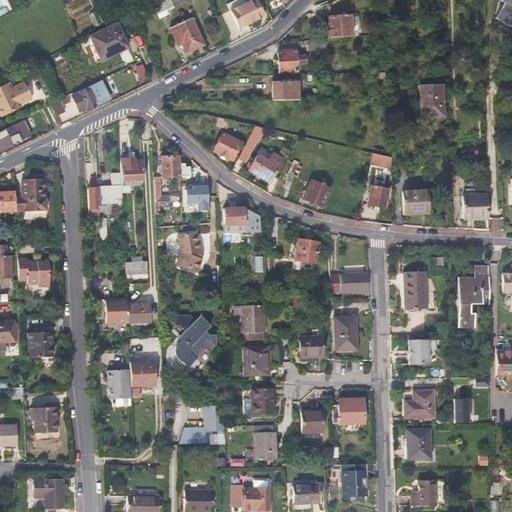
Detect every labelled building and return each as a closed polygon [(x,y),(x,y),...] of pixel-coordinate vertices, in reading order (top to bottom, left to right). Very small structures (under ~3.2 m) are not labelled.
[(166,9),(164,5),(162,0),(156,3),(151,6),(158,19),(169,14),(166,9)] [(166,9),(183,1),(184,3),(190,0),(191,1),(193,0),(175,0),(164,5),(166,9)] [(228,10),(237,28),(256,19),(263,15),(255,0),(247,0),(228,10)] [(511,0),(498,0),(502,2),(494,18),(511,27),(511,0)] [(326,38),(351,36),(350,24),(349,17),(349,15),(327,17),(328,28),(325,28),(326,38)] [(168,27),(176,45),(181,43),(185,53),(203,45),(191,17),(168,27)] [(116,23),(89,36),(100,60),(109,56),(108,54),(126,45),(116,23)] [(324,39),(307,40),(308,51),(325,49),(324,39)] [(277,53),(278,72),(296,72),(296,67),(306,66),(306,59),(299,59),(299,54),(295,54),(295,52),(277,53)] [(145,77),(139,64),(134,66),(136,72),(140,79),(145,77)] [(271,100),(298,100),(297,80),(271,81),(271,100)] [(0,111),(2,115),(16,108),(15,106),(31,98),(23,81),(11,87),(9,81),(0,85),(0,111)] [(71,96),(78,111),(86,108),(87,109),(95,105),(109,99),(102,82),(88,88),(71,96)] [(418,85),(420,114),(433,114),(433,116),(444,116),(443,84),(418,85)] [(67,95),(59,99),(61,105),(70,101),(67,95)] [(54,115),(62,112),(64,111),(61,105),(58,99),(55,101),(49,104),(54,115)] [(0,151),(20,142),(19,140),(30,135),(23,121),(0,131),(0,151)] [(254,141),(261,128),(254,126),(248,138),(254,141)] [(222,132),(213,151),(232,161),(241,143),(222,132)] [(244,145),(250,148),(254,141),(248,138),(244,145)] [(244,145),(237,158),(244,162),(251,149),(250,148),(244,145)] [(255,155),(247,169),(268,182),(282,159),(271,152),(266,161),(255,155)] [(127,159),(120,159),(120,167),(120,172),(121,192),(129,192),(129,182),(142,181),(141,161),(134,161),(133,153),(127,154),(127,159)] [(371,153),(370,161),(378,163),(378,160),(385,161),(386,156),(371,153)] [(178,156),(161,157),(162,177),(190,176),(189,166),(184,167),(183,163),(178,163),(178,156)] [(287,160),(283,170),(297,177),(301,166),(298,165),(299,162),(294,159),(292,163),(287,160)] [(121,192),(120,172),(111,172),(112,187),(97,187),(98,203),(122,201),(121,192)] [(97,187),(97,184),(97,177),(91,177),(91,185),(91,187),(87,187),(88,212),(98,211),(98,203),(97,187)] [(154,202),(159,202),(169,201),(169,195),(160,196),(160,177),(153,177),(154,202)] [(45,179),(38,179),(30,180),(22,180),(23,196),(15,196),(15,213),(24,213),(24,210),(46,209),(45,179)] [(203,186),(202,180),(195,180),(196,193),(207,192),(206,186),(203,186)] [(311,180),(302,198),(321,207),(329,189),(311,180)] [(370,186),(366,204),(384,208),(387,189),(370,186)] [(428,213),(427,190),(401,192),(402,215),(428,213)] [(0,211),(14,210),(13,192),(0,192),(0,211)] [(461,197),(461,207),(462,218),(486,218),(485,196),(461,197)] [(258,231),(258,216),(242,208),(222,209),(223,232),(258,231)] [(196,232),(176,236),(179,253),(175,265),(196,272),(200,259),(201,260),(202,255),(200,244),(198,244),(196,232)] [(297,239),(294,259),(315,263),(319,243),(297,239)] [(0,244),(0,278),(11,278),(10,255),(6,255),(6,244),(0,244)] [(147,274),(146,261),(141,261),(141,255),(132,255),(131,262),(124,262),(125,274),(147,274)] [(434,267),(443,267),(443,256),(433,257),(434,267)] [(29,263),(29,260),(29,258),(17,258),(18,282),(26,282),(26,286),(39,285),(39,287),(51,286),(50,260),(40,260),(37,262),(29,263)] [(488,283),(488,264),(474,264),(474,278),(458,278),(457,289),(457,326),(474,326),(474,314),(468,314),(469,302),(480,303),(488,304),(488,283)] [(403,271),(403,305),(403,309),(426,308),(426,270),(403,271)] [(501,293),(511,293),(511,271),(511,273),(502,273),(501,293)] [(329,274),(330,292),(367,291),(366,274),(329,274)] [(106,323),(127,323),(126,304),(126,299),(104,300),(106,323)] [(241,315),(241,341),(263,340),(262,305),(252,305),(252,301),(244,301),(244,306),(240,305),(233,306),(233,315),(241,315)] [(126,304),(127,323),(149,322),(148,303),(126,304)] [(171,316),(171,321),(182,331),(176,337),(179,339),(176,342),(175,344),(175,347),(175,350),(176,352),(188,363),(198,352),(198,345),(205,344),(208,348),(216,340),(215,331),(207,331),(203,327),(207,323),(196,313),(192,318),(188,315),(171,316)] [(333,317),(334,350),(355,349),(354,316),(333,317)] [(0,321),(0,342),(15,342),(14,321),(0,321)] [(165,327),(176,337),(182,331),(171,321),(165,327)] [(38,332),(27,333),(28,358),(52,357),(51,327),(38,327),(38,332)] [(301,337),(301,356),(323,356),(323,337),(321,337),(321,329),(313,329),(313,337),(301,337)] [(428,364),(427,339),(408,340),(408,365),(428,364)] [(242,347),(244,376),(268,375),(267,346),(242,347)] [(503,353),(495,354),(496,376),(511,375),(511,353),(511,351),(503,351),(503,353)] [(129,368),(130,386),(155,385),(154,361),(129,362),(129,368)] [(130,386),(129,368),(106,369),(107,382),(111,381),(111,389),(109,389),(109,399),(130,398),(130,386)] [(23,387),(12,387),(13,399),(23,398),(23,392),(23,387)] [(251,389),(252,397),(245,398),(245,414),(273,413),(272,389),(251,389)] [(412,390),(412,400),(403,400),(403,418),(433,417),(433,389),(412,390)] [(453,422),(468,422),(469,398),(454,397),(453,422)] [(331,404),(331,423),(338,423),(338,424),(363,423),(362,399),(338,400),(338,404),(331,404)] [(57,433),(57,421),(54,421),(54,416),(56,416),(56,406),(31,407),(31,420),(33,420),(34,434),(57,433)] [(301,412),(301,432),(322,431),(321,409),(315,409),(315,411),(301,412)] [(0,423),(0,446),(16,446),(16,424),(0,423)] [(205,443),(204,427),(183,428),(177,444),(205,443)] [(406,429),(406,458),(429,458),(429,429),(406,429)] [(253,433),(253,460),(275,459),(275,432),(253,433)] [(341,465),(342,497),(365,496),(364,464),(341,465)] [(44,497),(45,509),(64,509),(63,478),(34,479),(34,497),(44,497)] [(416,480),(416,489),(416,494),(412,494),(409,494),(409,506),(435,505),(435,480),(416,480)] [(242,484),(231,484),(231,504),(241,504),(241,508),(269,507),(269,486),(242,486),(242,484)] [(292,485),(292,503),(320,502),(319,484),(292,485)] [(208,511),(209,511),(210,506),(210,496),(210,490),(184,490),(184,511),(208,511)] [(127,495),(126,511),(158,511),(158,496),(127,495)]
